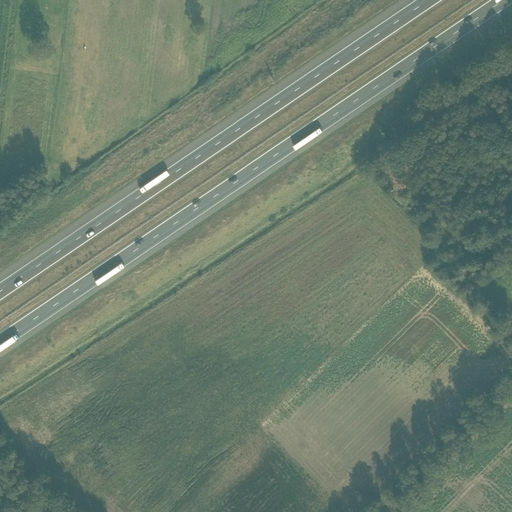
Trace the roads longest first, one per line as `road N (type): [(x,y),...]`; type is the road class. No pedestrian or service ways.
road 1 (motorway): [(0,342),(504,0)]
road 2 (motorway): [(429,0),(0,291)]
